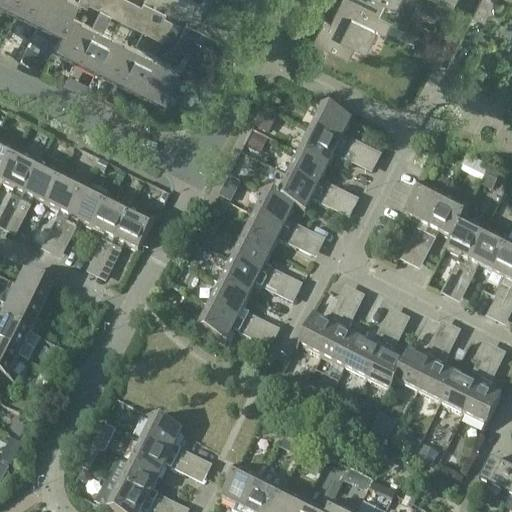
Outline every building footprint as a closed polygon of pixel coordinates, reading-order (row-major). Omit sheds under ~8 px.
[(24,0),(0,0),(0,1),(19,11),(24,0)] [(51,0),(24,0),(19,11),(40,21),(51,0)] [(78,0),(77,0),(51,0),(40,21),(61,32),(78,0)] [(79,0),(78,0),(61,32),(54,46),(76,57),(92,25),(72,15),(79,1),(79,0)] [(104,0),(89,0),(88,3),(101,9),(104,0)] [(104,0),(101,9),(112,14),(119,0),(104,0)] [(132,0),(119,0),(112,14),(131,24),(141,4),(132,0)] [(393,22),(349,0),(341,0),(331,21),(325,18),(313,41),(349,59),(356,45),(368,50),(378,29),(387,33),(393,22)] [(349,0),(393,22),(393,21),(379,14),(386,1),(397,6),(400,0),(349,0)] [(511,0),(480,0),(473,14),(484,20),(488,13),(493,11),(492,6),(494,0),(511,0)] [(155,7),(143,1),(141,4),(131,24),(143,30),(155,7)] [(453,11),(437,3),(432,12),(449,20),(453,11)] [(155,7),(143,30),(155,36),(164,17),(166,13),(155,7)] [(185,28),(164,17),(155,36),(154,37),(174,48),(185,28)] [(179,69),(156,58),(140,90),(162,101),(167,91),(186,100),(216,39),(186,24),(185,28),(174,48),(191,56),(182,73),(178,70),(179,69)] [(114,36),(92,25),(76,57),(97,68),(114,36)] [(135,47),(114,36),(97,68),(119,79),(135,47)] [(156,58),(135,47),(119,79),(140,90),(156,58)] [(320,64),(325,53),(316,49),(311,60),(320,64)] [(81,92),(85,84),(67,76),(63,84),(81,92)] [(131,106),(122,101),(117,110),(127,115),(131,106)] [(351,125),(323,111),(311,134),(358,157),(363,147),(344,138),(351,125)] [(269,137),(277,120),(262,112),(253,129),(269,137)] [(358,157),(311,134),(300,156),(328,171),(334,158),(353,167),(358,157)] [(260,159),(268,143),(254,136),(246,152),(260,159)] [(358,157),(353,167),(372,177),(382,157),(363,147),(358,157)] [(17,157),(0,149),(0,186),(1,188),(17,157)] [(328,171),(300,156),(288,179),(335,202),(339,193),(321,184),(328,171)] [(39,169),(17,157),(1,188),(14,194),(6,211),(15,216),(39,169)] [(489,169),(467,158),(462,169),(483,179),(489,169)] [(105,176),(109,170),(99,165),(96,171),(105,176)] [(62,180),(39,169),(15,216),(25,220),(33,203),(47,210),(62,180)] [(494,181),(497,173),(489,169),(486,177),(494,181)] [(122,187),(127,178),(120,175),(116,183),(122,187)] [(335,202),(288,179),(277,201),(305,216),(311,204),(329,213),(335,202)] [(497,185),(485,179),(480,188),(492,194),(497,185)] [(84,192),(62,180),(47,210),(60,217),(51,234),(61,239),(84,192)] [(229,206),(234,195),(224,190),(219,201),(229,206)] [(444,202),(421,190),(407,218),(421,226),(412,243),(421,247),(444,202)] [(107,203),(84,192),(61,239),(70,243),(79,227),(92,233),(107,203)] [(335,202),(329,213),(349,222),(359,202),(339,193),(335,202)] [(266,196),(255,218),(301,242),(306,233),(288,223),(294,211),(305,216),(277,201),(266,196)] [(467,213),(444,202),(421,247),(430,252),(438,235),(452,242),(462,223),(467,213)] [(130,215),(107,203),(92,233),(105,240),(97,257),(106,261),(130,215)] [(0,233),(14,241),(25,220),(15,216),(6,211),(0,222),(0,233)] [(153,226),(130,215),(106,261),(116,266),(124,250),(138,256),(153,226)] [(301,242),(255,218),(243,241),(272,255),(278,243),(296,252),(301,242)] [(44,219),(32,237),(42,244),(54,226),(44,219)] [(484,234),(462,223),(452,242),(448,251),(460,258),(451,276),(461,281),(484,234)] [(301,242),(296,252),(315,262),(325,242),(306,233),(301,242)] [(61,263),(70,243),(61,239),(51,234),(42,254),(61,263)] [(507,246),(484,234),(461,281),(471,286),(480,268),(492,274),(507,246)] [(272,255),(243,241),(232,263),(279,287),(283,278),(265,269),(272,255)] [(419,275),(430,252),(421,247),(412,243),(401,265),(419,275)] [(511,291),(511,248),(507,246),(492,274),(506,281),(497,299),(506,304),(511,291)] [(105,287),(116,266),(106,261),(97,257),(87,277),(105,287)] [(429,286),(442,292),(453,266),(440,261),(429,286)] [(279,287),(232,263),(221,286),(249,300),(255,289),(273,298),(279,287)] [(52,290),(23,276),(16,289),(0,281),(0,293),(40,314),(52,290)] [(460,307),(471,286),(461,281),(451,276),(441,297),(460,307)] [(279,287),(273,298),(293,308),(303,288),(283,278),(279,287)] [(249,300),(221,286),(209,308),(256,332),(260,322),(242,313),(249,300)] [(346,313),(355,318),(364,301),(345,292),(336,308),(346,313)] [(40,314),(0,293),(0,305),(7,309),(0,322),(29,336),(40,314)] [(505,330),(511,315),(511,307),(506,304),(497,299),(486,321),(505,330)] [(256,332),(209,308),(197,331),(226,346),(233,333),(251,342),(256,332)] [(327,326),(314,319),(299,349),(322,360),(346,313),(336,308),(327,326)] [(346,313),(322,360),(345,372),(360,343),(346,336),(355,318),(346,313)] [(391,336),(401,340),(409,323),(390,314),(382,331),(391,336)] [(29,336),(0,322),(0,350),(18,359),(29,336)] [(256,332),(251,342),(271,352),(281,332),(260,322),(256,332)] [(442,347),(452,352),(460,336),(441,326),(433,343),(442,347)] [(372,349),(360,343),(345,372),(367,383),(391,336),(382,331),(372,349)] [(391,336),(367,383),(390,395),(396,383),(405,366),(391,359),(401,340),(391,336)] [(424,361),(410,354),(405,366),(396,383),(418,395),(442,347),(433,343),(424,361)] [(442,347),(418,395),(441,406),(456,377),(443,370),(452,352),(442,347)] [(487,371),(498,376),(507,359),(487,349),(478,366),(487,371)] [(18,359),(0,350),(0,378),(7,382),(18,359)] [(66,357),(54,352),(49,364),(61,369),(66,357)] [(470,384),(456,377),(441,406),(464,417),(487,371),(478,366),(470,384)] [(290,383),(295,372),(288,368),(283,380),(290,383)] [(487,371),(464,417),(487,429),(502,400),(489,394),(498,376),(487,371)] [(338,408),(336,411),(347,416),(348,413),(338,408)] [(372,434),(384,440),(392,424),(380,418),(372,434)] [(181,436),(152,421),(141,445),(187,468),(192,458),(174,449),(181,436)] [(26,431),(15,426),(11,435),(21,440),(26,431)] [(104,428),(92,451),(104,457),(115,434),(104,428)] [(393,447),(415,458),(421,447),(399,435),(393,447)] [(278,450),(283,438),(279,436),(273,447),(278,450)] [(18,444),(8,439),(3,449),(13,454),(18,444)] [(307,450),(285,439),(278,452),(300,463),(307,450)] [(187,468),(141,445),(129,467),(158,481),(164,468),(183,478),(187,468)] [(82,472),(88,475),(99,455),(92,452),(82,472)] [(435,459),(423,453),(418,462),(430,468),(435,459)] [(211,468),(192,458),(187,468),(183,478),(202,487),(211,468)] [(336,477),(341,467),(331,462),(326,472),(336,477)] [(511,480),(511,473),(490,462),(479,484),(504,497),(511,480)] [(0,490),(10,472),(0,467),(0,490)] [(158,481),(129,467),(118,489),(162,511),(165,511),(169,505),(150,496),(158,481)] [(342,489),(349,474),(346,472),(339,487),(342,489)] [(373,484),(350,473),(343,487),(366,498),(373,484)] [(245,511),(259,485),(236,474),(221,503),(235,509),(233,511),(245,511)] [(274,511),(282,497),(287,487),(264,476),(259,485),(245,511),(274,511)] [(327,511),(329,511),(341,490),(331,485),(319,508),(327,511)] [(395,498),(372,487),(367,496),(390,508),(395,498)] [(162,511),(118,489),(106,511),(162,511)] [(302,511),(304,508),(282,497),(274,511),(302,511)] [(408,511),(410,511),(414,504),(405,500),(401,509),(408,511)]
